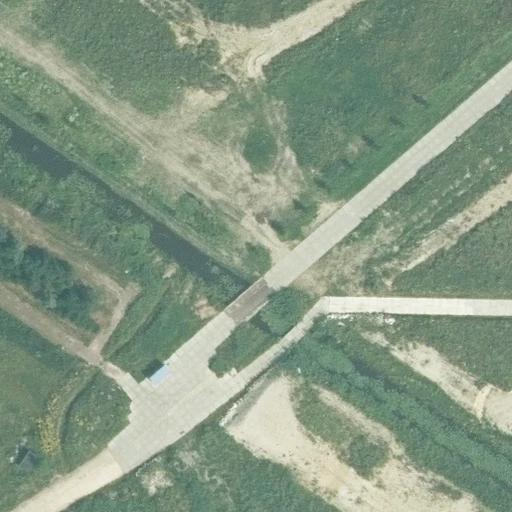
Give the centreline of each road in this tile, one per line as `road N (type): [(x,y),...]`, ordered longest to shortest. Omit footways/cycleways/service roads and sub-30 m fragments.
road 1 (residential): [(342,0),(239,48),(156,0)]
road 2 (track): [(155,425),(280,511)]
